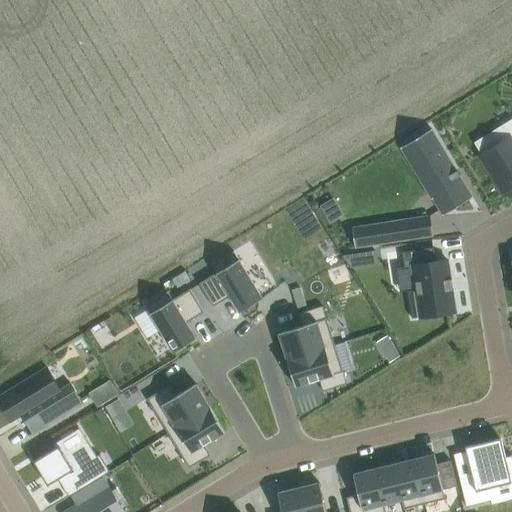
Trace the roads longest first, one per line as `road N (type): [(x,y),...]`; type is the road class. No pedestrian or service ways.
road 1 (residential): [(296,455),(254,329),(210,358),(268,460)]
road 2 (residential): [(511,402),(296,455)]
road 3 (residential): [(511,389),(498,365),(480,242),(511,223)]
